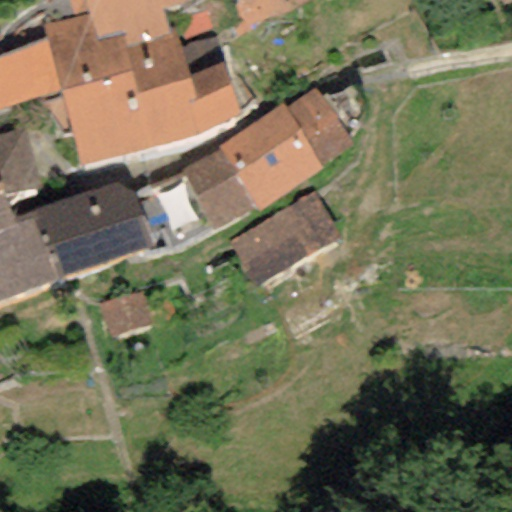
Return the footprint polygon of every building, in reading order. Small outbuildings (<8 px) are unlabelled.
[(183,0),(65,0),(72,19),(88,14),(97,39),(121,31),(126,46),(171,31),(163,7),(184,0),(183,0)] [(72,19),(43,25),(46,41),(62,90),(80,168),(202,134),(238,112),(214,36),(178,49),(171,31),(126,46),(121,31),(97,39),(88,14),(72,19)] [(46,41),(0,55),(0,109),(62,90),(46,41)] [(353,146),(314,90),(284,110),(281,104),(216,149),(255,206),(259,211),(353,146)] [(0,187),(3,193),(41,186),(26,129),(0,135),(0,187)] [(255,206),(216,149),(181,171),(215,231),(255,206)] [(117,183),(30,218),(54,279),(155,250),(135,192),(117,183)] [(16,222),(3,193),(0,187),(0,300),(54,279),(30,218),(16,222)] [(338,238),(312,193),(226,244),(252,288),(338,238)]
